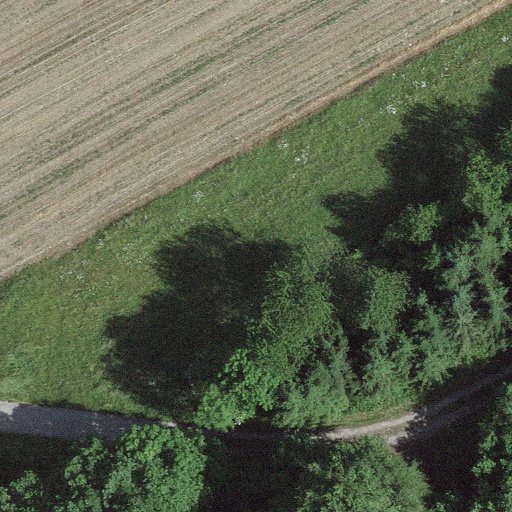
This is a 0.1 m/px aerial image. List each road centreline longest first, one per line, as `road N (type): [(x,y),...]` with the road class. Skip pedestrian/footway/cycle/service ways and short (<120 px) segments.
road 1 (track): [(360,465),(0,431)]
road 2 (track): [(511,374),(360,465)]
road 3 (track): [(360,465),(511,492)]
